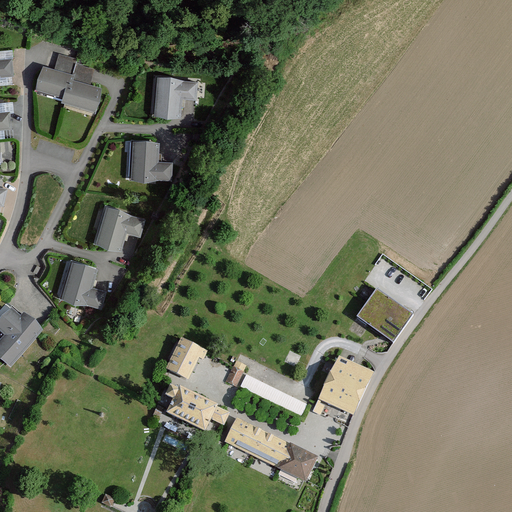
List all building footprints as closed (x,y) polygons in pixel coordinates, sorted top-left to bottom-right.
[(41,64),(33,90),(61,98),(73,64),(74,59),(58,54),(54,68),(41,64)] [(0,76),(11,75),(10,56),(0,56),(0,76)] [(73,64),(61,98),(60,101),(93,111),(100,87),(88,83),(93,70),(73,64)] [(154,75),(152,115),(178,117),(179,97),(195,98),(197,79),(154,75)] [(8,111),(0,111),(0,129),(9,129),(8,111)] [(130,141),(128,180),(170,180),(170,162),(157,161),(156,141),(130,141)] [(103,205),(92,244),(117,252),(123,232),(138,237),(144,218),(103,205)] [(69,260),(58,299),(99,310),(104,290),(89,287),(94,267),(69,260)] [(374,286),(352,317),(392,345),(414,314),(374,286)] [(0,360),(8,368),(41,332),(23,315),(19,318),(7,307),(0,315),(0,333),(2,335),(0,337),(0,360)] [(180,340),(164,370),(186,381),(196,359),(201,361),(206,353),(180,340)] [(337,355),(315,399),(352,417),(373,372),(337,355)] [(230,368),(223,382),(235,387),(242,373),(230,368)] [(245,376),(239,389),(300,418),(306,405),(245,376)] [(165,412),(203,430),(209,418),(222,425),(227,414),(215,408),(217,405),(178,386),(176,389),(167,385),(162,395),(171,399),(165,412)] [(234,420),(224,442),(234,447),(231,453),(250,461),(252,457),(304,482),(316,458),(234,420)]
